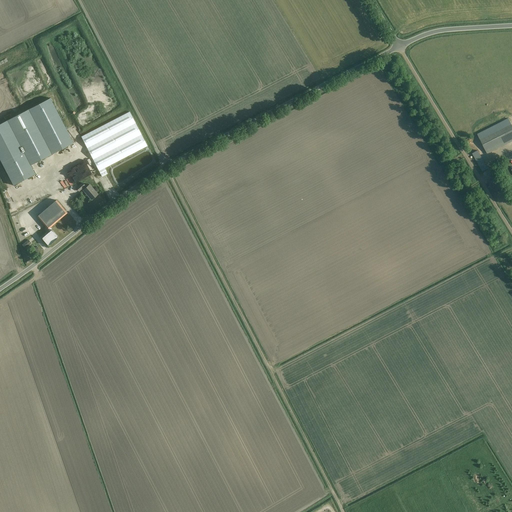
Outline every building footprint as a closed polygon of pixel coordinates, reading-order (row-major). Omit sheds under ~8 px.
[(0,124),(0,159),(14,185),(36,174),(31,165),(74,143),(50,98),(0,124)] [(130,112),(81,137),(102,177),(108,174),(105,168),(147,146),(130,112)] [(511,125),(509,119),(496,125),(477,134),(487,154),(511,141),(511,125)] [(487,169),(477,151),(472,154),(482,172),(487,169)] [(82,183),(76,188),(79,191),(82,189),(83,190),(91,200),(98,194),(90,185),(86,188),(85,186),(82,183)] [(56,203),(39,218),(50,231),(42,238),(48,246),(59,237),(50,227),(67,213),(56,200),(54,201),(56,203)] [(26,249),(32,244),(29,240),(23,245),(26,249)]
